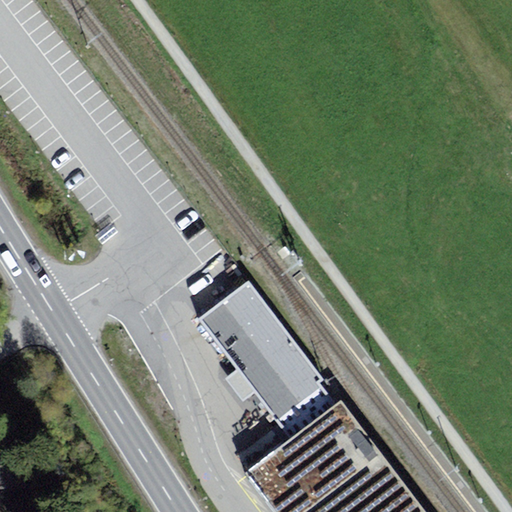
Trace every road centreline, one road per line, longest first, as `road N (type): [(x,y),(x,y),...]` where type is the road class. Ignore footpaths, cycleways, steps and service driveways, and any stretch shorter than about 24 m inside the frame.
road 1 (track): [(137,0),(511,511)]
road 2 (primary): [(178,511),(0,226)]
